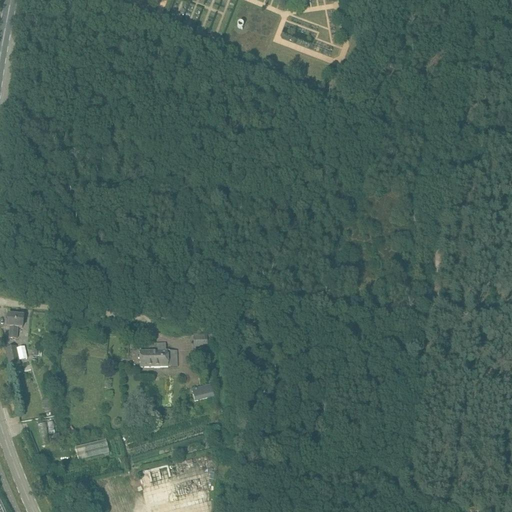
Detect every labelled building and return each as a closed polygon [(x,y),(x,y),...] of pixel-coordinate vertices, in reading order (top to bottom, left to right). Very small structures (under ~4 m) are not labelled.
[(9,338),(16,339),(17,328),(22,328),(23,316),(8,315),(7,327),(10,327),(9,338)] [(207,350),(207,335),(193,335),(194,350),(207,350)] [(156,351),(139,352),(140,368),(178,367),(177,351),(166,351),(166,344),(156,344),(156,351)] [(25,346),(17,347),(19,359),(27,358),(25,346)] [(20,367),(16,347),(6,349),(10,369),(20,367)] [(195,402),(214,396),(211,385),(192,390),(195,402)] [(45,413),(52,411),(49,399),(43,401),(45,413)] [(77,434),(71,427),(66,431),(73,438),(77,434)] [(79,460),(85,459),(85,456),(95,455),(94,446),(100,445),(100,444),(77,447),(79,460)]
